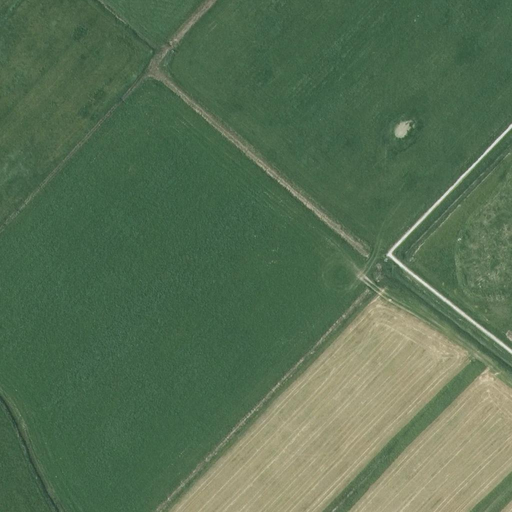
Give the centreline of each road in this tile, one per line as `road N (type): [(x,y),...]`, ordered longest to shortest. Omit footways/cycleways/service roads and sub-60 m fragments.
road 1 (residential): [(511,218),(404,363)]
road 2 (residential): [(404,363),(340,424),(270,469)]
